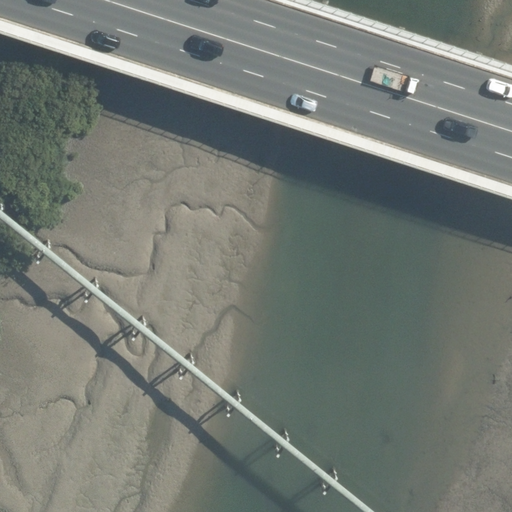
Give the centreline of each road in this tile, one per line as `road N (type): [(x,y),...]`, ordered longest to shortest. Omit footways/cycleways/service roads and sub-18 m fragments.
road 1 (primary): [(511,157),(22,0)]
road 2 (primary): [(205,0),(511,100)]
